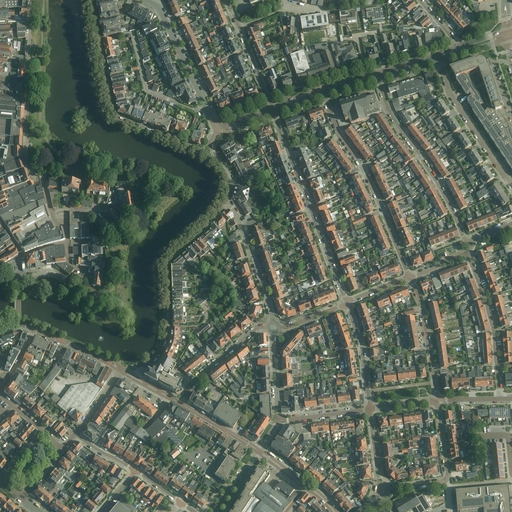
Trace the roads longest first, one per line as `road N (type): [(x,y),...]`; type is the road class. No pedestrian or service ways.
road 1 (residential): [(88,0),(117,120),(199,152),(210,145)]
road 2 (residential): [(226,199),(165,260),(163,341),(151,359),(123,371)]
road 3 (residential): [(409,276),(323,93)]
road 4 (residential): [(272,111),(346,299)]
road 5 (residential): [(377,76),(388,110),(469,242)]
road 6 (residential): [(45,167),(26,159),(31,0)]
road 7 (residential): [(511,187),(449,94),(440,56)]
road 8 (tertiary): [(217,128),(159,10),(143,0)]
road 9 (residential): [(498,398),(493,327),(467,253)]
road 10 (residential): [(434,402),(445,481),(380,490)]
road 11 (tertiary): [(272,327),(254,259),(226,199)]
road 12 (residential): [(179,404),(197,376),(256,328),(272,327)]
road 13 (residential): [(272,111),(225,0)]
